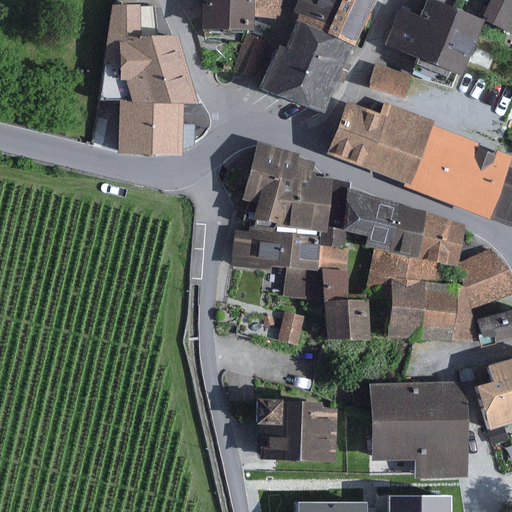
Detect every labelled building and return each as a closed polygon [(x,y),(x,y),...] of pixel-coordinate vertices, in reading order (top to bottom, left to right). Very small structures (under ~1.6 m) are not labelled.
[(249,0),(198,0),(199,30),(248,31),(249,16),(249,0)] [(281,0),(249,0),(249,16),(277,20),(281,0)] [(320,33),(335,0),(293,0),(288,11),(296,15),(293,21),(320,33)] [(335,0),(320,33),(349,46),(369,0),(335,0)] [(424,0),(417,17),(397,8),(381,45),(455,76),(478,22),(425,0),(424,0)] [(511,0),(487,0),(478,18),(511,34),(511,0)] [(135,1),(105,1),(87,104),(111,105),(182,106),(194,105),(171,35),(137,37),(135,1)] [(320,33),(293,21),(281,48),(274,45),(255,88),(317,115),(332,81),(338,83),(347,65),(341,62),(349,46),(320,33)] [(264,40),(246,33),(231,72),(251,73),(264,40)] [(407,76),(372,65),(365,88),(400,99),(407,76)] [(375,115),(342,103),(322,154),(405,186),(428,125),(430,122),(380,102),(375,115)] [(182,106),(111,105),(104,153),(151,157),(187,149),(196,143),(195,127),(187,127),(182,106)] [(507,156),(428,125),(405,186),(484,216),(504,163),(507,156)] [(276,226),(293,158),(294,154),(254,142),(237,201),(251,204),(244,231),(232,230),(228,267),(265,272),(272,266),(284,268),(281,296),(318,301),(316,270),(320,232),(276,226)] [(320,232),(326,178),(310,176),(311,172),(308,171),(310,163),(293,158),(276,226),(320,232)] [(511,166),(504,163),(484,216),(511,227),(511,166)] [(338,231),(344,189),(345,182),(326,178),(320,232),(316,270),(342,271),(344,255),(336,248),(338,231)] [(372,249),(383,252),(392,206),(393,204),(344,189),(338,231),(361,234),(359,246),(372,249)] [(410,258),(421,212),(392,206),(383,252),(410,258)] [(460,226),(421,212),(410,258),(442,265),(451,267),(460,226)] [(438,284),(442,265),(410,258),(383,252),(372,249),(362,293),(385,297),(382,339),(416,340),(421,281),(438,284)] [(511,294),(511,280),(490,249),(456,265),(462,287),(468,310),(511,294)] [(342,271),(316,270),(318,301),(322,340),(364,341),(363,302),(343,300),(342,271)] [(421,281),(416,340),(472,341),(468,310),(462,287),(438,284),(421,281)] [(511,338),(511,309),(472,320),(479,347),(511,338)] [(303,318),(284,312),(276,342),(295,348),(303,318)] [(511,420),(511,359),(485,367),(489,382),(472,387),(484,428),(511,420)] [(462,477),(461,383),(365,384),(366,459),(412,459),(412,477),(462,477)] [(256,426),(255,462),(330,465),(332,410),(315,410),(315,402),(250,400),(249,426),(256,426)] [(451,511),(452,496),(389,496),(389,511),(451,511)] [(367,511),(368,502),(298,503),(297,511),(367,511)]
